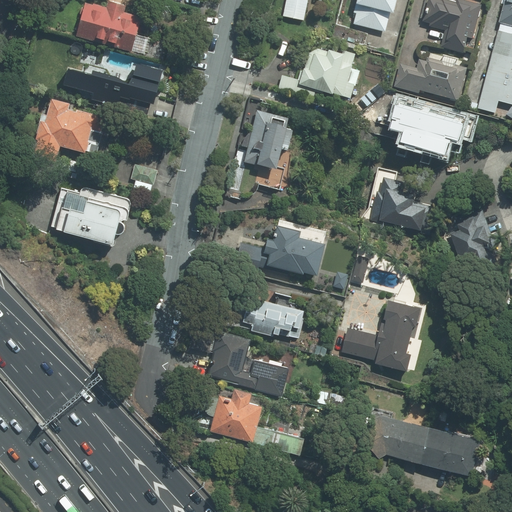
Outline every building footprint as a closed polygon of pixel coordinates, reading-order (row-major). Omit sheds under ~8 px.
[(86,2),(77,35),(132,50),(141,16),(125,12),(127,5),(107,0),(106,7),(86,2)] [(308,0),(285,0),(282,17),(304,21),(308,0)] [(345,0),(345,1),(377,11),(380,0),(345,0)] [(429,0),(424,20),(449,26),(444,45),(473,52),(478,34),(486,2),(479,0),(429,0)] [(511,0),(497,0),(492,22),(511,27),(511,0)] [(511,38),(490,33),(474,96),(511,105),(511,38)] [(85,42),(75,39),(71,53),(81,56),(85,42)] [(303,46),(291,84),(341,99),(353,62),(303,46)] [(403,63),(397,86),(459,102),(468,68),(421,56),(418,67),(403,63)] [(68,67),(64,84),(93,92),(90,100),(146,114),(149,102),(155,104),(164,70),(136,62),(133,73),(129,82),(119,76),(92,70),(91,73),(68,67)] [(410,95),(391,90),(387,106),(407,111),(402,129),(438,139),(441,128),(446,129),(449,119),(442,117),(444,109),(408,100),(410,95)] [(44,112),(33,154),(56,160),(59,148),(86,154),(92,129),(102,132),(106,115),(70,106),(71,103),(53,98),(49,114),(44,112)] [(289,119),(258,110),(245,161),(263,165),(258,183),(269,187),(279,190),(285,169),(277,167),(289,119)] [(136,164),(132,178),(136,179),(134,188),(153,193),(159,171),(136,164)] [(381,168),(367,214),(413,229),(428,183),(381,168)] [(62,188),(52,226),(114,242),(120,217),(127,219),(132,199),(82,186),(81,192),(62,188)] [(456,254),(468,248),(474,260),(496,249),(490,237),(499,232),(487,208),(477,213),(472,201),(450,212),(456,224),(444,230),(456,254)] [(269,222),(256,264),(301,279),(314,236),(269,222)] [(353,279),(364,282),(371,258),(360,255),(353,279)] [(346,289),(349,275),(337,272),(334,286),(346,289)] [(246,292),(236,321),(286,337),(295,308),(246,292)] [(349,327),(343,352),(409,369),(413,353),(409,352),(416,325),(420,326),(425,307),(389,298),(380,335),(349,327)] [(210,338),(199,372),(270,395),(281,360),(210,338)] [(317,339),(313,350),(325,354),(329,343),(317,339)] [(211,391),(199,431),(237,443),(250,403),(211,391)] [(374,403),(361,446),(457,477),(470,434),(374,403)]
